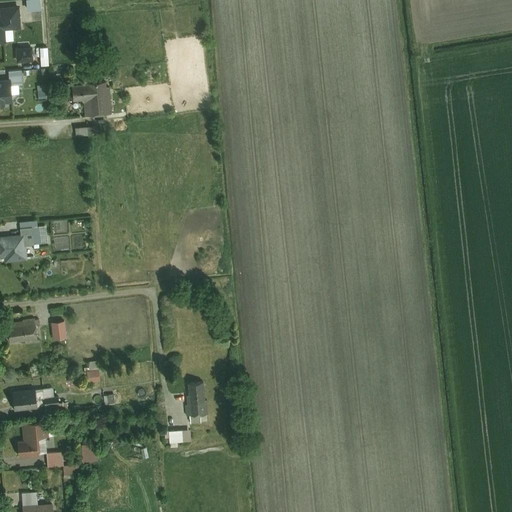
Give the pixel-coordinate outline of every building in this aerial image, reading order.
[(25,25),(23,5),(6,7),(7,17),(7,27),(25,25)] [(7,17),(0,17),(0,41),(9,40),(7,27),(7,17)] [(37,46),(19,47),(20,59),(38,58),(37,46)] [(155,77),(157,68),(149,67),(147,75),(155,77)] [(24,82),(23,69),(7,70),(8,79),(15,79),(15,82),(24,82)] [(8,79),(0,80),(0,101),(16,100),(15,82),(15,79),(8,79)] [(110,80),(76,83),(77,98),(85,97),(87,115),(113,112),(110,80)] [(94,134),(94,125),(78,125),(78,134),(94,134)] [(48,241),(47,224),(27,226),(28,232),(29,243),(48,241)] [(28,232),(0,234),(0,253),(9,252),(10,260),(30,258),(29,243),(28,232)] [(39,318),(13,321),(16,341),(29,339),(29,341),(42,340),(39,318)] [(68,318),(55,320),(57,337),(70,335),(68,318)] [(102,368),(89,369),(90,380),(103,379),(102,368)] [(204,381),(188,382),(190,413),(206,412),(204,381)] [(47,387),(40,388),(42,404),(49,403),(48,398),(47,387)] [(40,388),(16,391),(18,407),(42,404),(40,388)] [(115,393),(107,395),(108,403),(117,401),(115,393)] [(50,414),(72,411),(71,398),(63,399),(63,396),(48,398),(49,403),(50,414)] [(49,418),(25,421),(27,437),(20,438),(22,454),(48,451),(46,436),(51,435),(49,418)] [(194,428),(172,429),(173,446),(181,445),(181,440),(194,439),(194,428)] [(98,442),(83,444),(85,461),(100,459),(98,442)] [(49,466),(65,464),(63,449),(48,451),(49,466)] [(66,474),(82,472),(81,462),(65,464),(66,474)] [(39,490),(24,492),(25,505),(40,503),(39,490)] [(25,505),(24,505),(24,511),(55,511),(55,502),(40,503),(25,505)]
